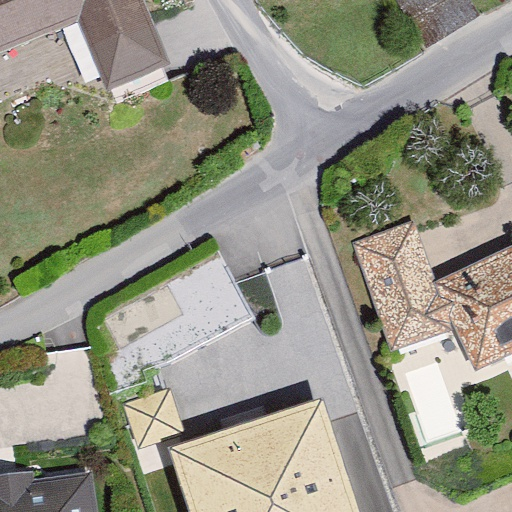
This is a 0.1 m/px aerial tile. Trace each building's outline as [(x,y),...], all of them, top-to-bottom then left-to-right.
[(174,0),(0,0),(0,103),(2,103),(7,62),(100,23),(134,103),(206,73),(174,0)] [(425,215),(362,238),(405,349),(467,325),(448,278),(425,215)] [(511,249),(448,278),(493,378),(511,369),(511,249)] [(119,373),(252,326),(228,259),(95,306),(119,373)] [(357,511),(319,400),(171,450),(192,511),(357,511)] [(124,511),(115,459),(0,478),(0,511),(124,511)]
